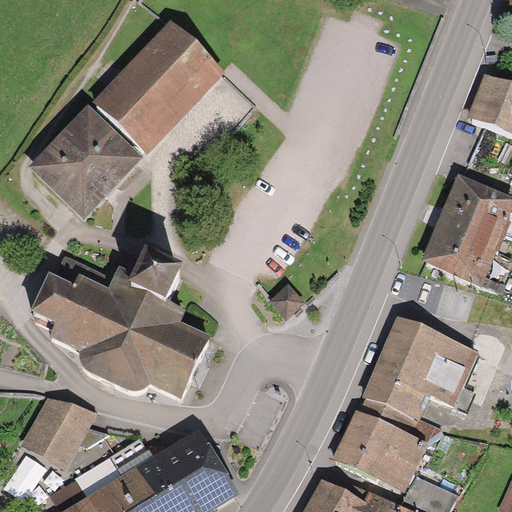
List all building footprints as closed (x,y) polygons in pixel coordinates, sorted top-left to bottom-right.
[(217,69),(170,23),(94,101),(141,147),(217,69)] [(511,84),(491,76),(474,119),(511,134),(511,84)] [(233,87),(200,129),(227,150),(260,108),(233,87)] [(135,157),(85,110),(33,166),(83,212),(135,157)] [(511,198),(458,177),(424,258),(479,280),(499,230),(511,235),(511,198)] [(107,280),(67,260),(54,285),(51,284),(33,319),(38,322),(36,324),(56,334),(52,341),(83,357),(78,366),(141,397),(151,378),(185,395),(192,381),(197,383),(204,370),(199,368),(210,347),(178,331),(184,317),(168,309),(182,280),(147,263),(146,266),(128,257),(123,267),(116,264),(107,280)] [(304,304),(289,288),(272,303),(287,319),(304,304)] [(470,350),(400,316),(363,393),(409,415),(422,390),(446,401),(470,350)] [(403,434),(409,415),(363,393),(354,408),(403,434)] [(87,406),(49,396),(24,440),(59,461),(69,441),(79,421),(87,406)] [(403,434),(354,408),(330,457),(374,478),(380,466),(417,484),(429,490),(439,471),(457,435),(437,428),(421,443),(403,434)] [(409,415),(403,434),(421,443),(437,428),(409,415)] [(106,429),(79,421),(69,441),(81,446),(106,429)] [(133,470),(159,511),(194,511),(233,487),(196,429),(152,457),(136,432),(108,450),(124,475),(133,470)] [(413,511),(323,467),(300,511),(413,511)] [(64,511),(159,511),(133,470),(124,475),(64,511)] [(420,500),(444,511),(445,511),(452,502),(461,482),(439,471),(429,490),(417,484),(420,500)] [(511,475),(510,475),(499,502),(511,507),(511,475)] [(413,511),(444,511),(420,500),(413,511)]
